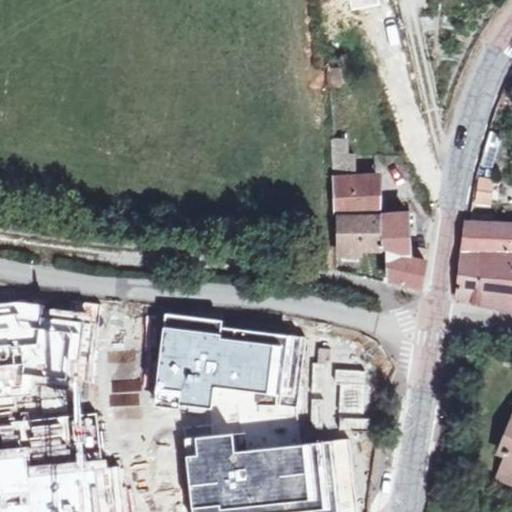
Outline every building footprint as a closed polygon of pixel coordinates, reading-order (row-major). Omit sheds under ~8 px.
[(330,88),(342,87),(340,69),(329,68),(330,88)] [(332,138),(333,178),(357,177),(356,154),(350,154),(348,138),(332,138)] [(475,175),(472,206),(489,207),(491,177),(475,175)] [(374,176),(357,177),(333,178),(335,216),(342,216),(375,216),(374,176)] [(406,215),(382,216),(382,247),(390,247),(391,278),(419,286),(426,256),(416,253),(416,247),(408,245),(406,215)] [(331,236),(331,245),(363,246),(382,247),(382,216),(375,216),(342,216),(341,236),(331,236)] [(511,224),(467,222),(466,222),(457,297),(511,309),(511,224)] [(363,246),(331,245),(330,265),(363,274),(363,246)] [(327,468),(330,416),(343,417),(345,387),(288,383),(282,465),(327,468)] [(511,423),(501,450),(509,453),(500,476),(511,480),(511,423)]
